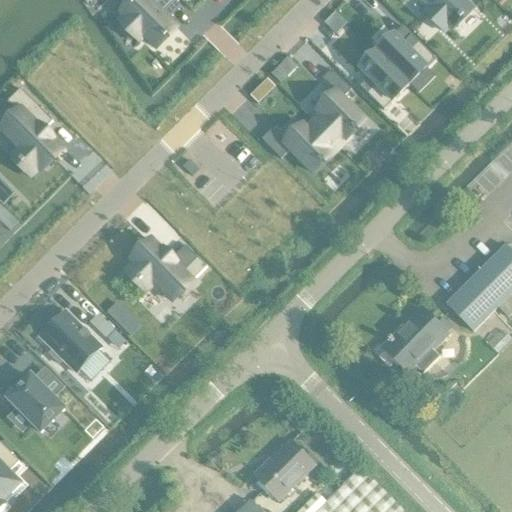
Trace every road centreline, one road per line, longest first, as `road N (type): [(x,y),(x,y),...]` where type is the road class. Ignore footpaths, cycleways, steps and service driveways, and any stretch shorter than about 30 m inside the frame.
road 1 (residential): [(0,314),(315,0)]
road 2 (unclassified): [(269,338),(511,95)]
road 3 (unclassified): [(93,511),(269,338)]
road 4 (unclassified): [(438,511),(269,338)]
